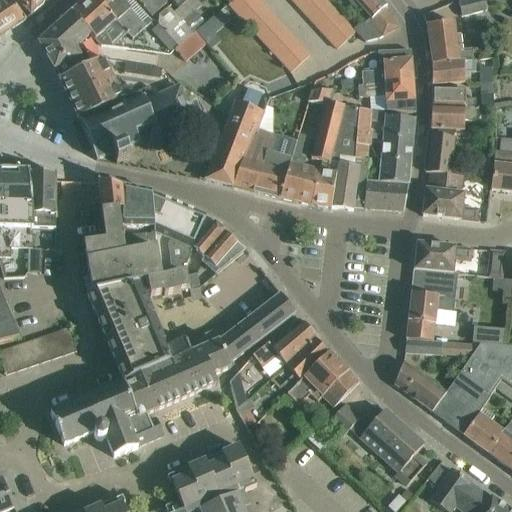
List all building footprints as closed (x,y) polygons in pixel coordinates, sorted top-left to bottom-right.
[(0,0),(0,38),(25,22),(5,0),(0,0)] [(13,0),(30,17),(47,3),(44,0),(13,0)] [(112,49),(126,35),(93,0),(88,0),(69,17),(101,48),(112,49)] [(93,0),(126,35),(132,42),(152,24),(130,0),(93,0)] [(134,0),(151,19),(170,3),(177,11),(189,0),(161,0),(162,0),(161,0),(134,0)] [(158,18),(158,26),(178,49),(196,33),(213,18),(202,6),(201,6),(194,0),(189,0),(177,11),(174,14),(169,8),(158,18)] [(237,16),(255,0),(235,0),(228,7),(237,16)] [(256,0),(255,0),(237,16),(246,26),(265,9),(256,0)] [(295,0),(292,3),(301,13),(314,0),(295,0)] [(325,1),(324,0),(314,0),(301,13),(310,22),(329,5),(325,1)] [(353,32),(355,34),(365,45),(376,43),(382,39),(382,40),(400,29),(385,10),(387,8),(380,0),(345,0),(354,9),(358,7),(370,21),(365,26),(362,23),(353,32)] [(462,19),(487,14),(483,0),(468,0),(458,2),(462,19)] [(329,5),(310,22),(319,32),(338,15),(329,5)] [(265,9),(246,26),(255,36),(274,18),(265,9)] [(346,25),(338,15),(319,32),(328,42),(346,25)] [(91,38),(69,17),(38,45),(55,73),(56,72),(59,81),(60,81),(91,65),(81,47),(91,38)] [(274,18),(255,36),(264,46),(283,28),(274,18)] [(432,69),(473,64),(472,50),(462,51),(461,36),(456,37),(454,24),(427,27),(432,69)] [(346,25),(328,42),(337,51),(355,34),(353,32),(346,25)] [(178,49),(158,26),(157,27),(150,33),(169,54),(174,50),(175,52),(178,49)] [(283,28),(264,46),(273,55),(292,38),(283,28)] [(196,33),(178,49),(175,52),(186,64),(206,46),(196,33)] [(292,38),(273,55),(282,65),(301,48),(292,38)] [(310,57),(301,48),(282,65),(291,75),(310,57)] [(372,85),(413,83),(410,52),(378,54),(378,65),(382,65),(383,72),(361,74),(362,87),(372,85)] [(102,60),(91,65),(60,81),(69,100),(114,80),(102,60)] [(473,64),(432,69),(432,89),(467,85),(467,74),(475,74),(475,63),(473,64)] [(160,81),(161,71),(125,65),(123,75),(160,81)] [(489,70),(478,70),(479,84),(479,89),(490,88),(489,70)] [(339,81),(341,90),(352,87),(350,79),(339,81)] [(114,80),(69,100),(77,119),(122,102),(126,100),(125,98),(117,80),(114,81),(114,80)] [(372,85),(362,87),(358,88),(359,100),(385,98),(386,114),(415,116),(413,83),(372,85)] [(125,109),(122,102),(77,119),(97,164),(112,157),(117,167),(130,162),(125,152),(141,145),(136,136),(143,133),(148,144),(197,123),(195,119),(201,116),(195,101),(188,103),(181,86),(144,101),(125,109)] [(490,88),(479,89),(479,96),(480,110),(492,109),(491,96),(490,88)] [(432,110),(478,112),(479,101),(465,100),(466,91),(433,90),(432,110)] [(126,100),(122,102),(125,109),(144,101),(140,91),(125,98),(126,100)] [(309,97),(305,109),(323,109),(323,108),(331,108),(334,92),(309,97)] [(254,130),(260,114),(235,104),(204,183),(230,190),(249,138),(251,139),(254,130)] [(266,109),(266,132),(276,131),(275,108),(266,109)] [(323,108),(323,109),(311,161),(327,164),(337,166),(331,211),(353,214),(354,211),(361,211),(365,184),(368,164),(367,164),(350,163),(352,146),(355,131),(359,110),(331,108),(323,108)] [(415,121),(384,117),(384,113),(373,112),(359,110),(355,131),(371,133),(371,123),(384,124),(382,141),(384,143),(413,145),(415,121)] [(478,112),(432,110),(430,132),(464,134),(464,123),(477,124),(478,112)] [(249,138),(230,190),(233,190),(255,196),(279,202),(298,136),(294,135),(292,141),(254,130),(251,139),(249,138)] [(384,143),(382,141),(371,133),(355,131),(352,146),(368,148),(371,148),(371,143),(382,144),(381,162),(381,164),(410,167),(413,145),(384,143)] [(312,140),(298,136),(279,202),(308,208),(309,208),(314,184),(323,185),(327,164),(311,161),(321,164),(319,173),(304,169),(306,164),(305,164),(312,140)] [(430,137),(427,160),(425,175),(430,175),(450,178),(452,162),(454,140),(430,137)] [(352,146),(350,163),(367,164),(368,148),(352,146)] [(511,154),(495,153),(492,180),(491,192),(511,194),(511,154)] [(494,161),(476,160),(474,179),(492,180),(494,161)] [(314,184),(309,208),(331,211),(337,166),(327,164),(323,185),(314,184)] [(381,164),(380,185),(408,186),(410,167),(381,164)] [(28,174),(0,173),(0,260),(3,260),(11,261),(12,251),(25,251),(28,251),(32,251),(32,241),(32,232),(33,196),(28,174)] [(29,174),(28,174),(33,196),(32,232),(44,233),(55,233),(55,212),(56,201),(56,182),(56,176),(55,176),(54,176),(38,176),(30,175),(29,175),(29,174)] [(450,178),(430,175),(428,192),(425,192),(422,218),(476,224),(478,212),(462,210),(463,196),(460,196),(462,179),(456,178),(450,178)] [(125,212),(125,189),(97,183),(101,214),(105,243),(83,246),(92,295),(138,285),(147,283),(150,298),(163,295),(164,298),(189,291),(185,274),(173,277),(162,280),(156,250),(125,256),(123,241),(122,236),(121,229),(119,213),(125,212)] [(365,184),(361,211),(402,215),(408,186),(380,185),(365,184)] [(124,212),(124,218),(124,229),(154,230),(155,230),(154,217),(152,194),(125,189),(125,212),(124,212)] [(175,203),(152,194),(154,217),(155,230),(154,230),(154,235),(169,241),(172,242),(170,246),(173,277),(185,274),(183,267),(187,266),(193,252),(195,253),(195,252),(197,249),(209,220),(207,218),(207,217),(175,203)] [(220,241),(226,234),(214,223),(214,224),(209,220),(197,249),(195,252),(205,260),(220,241)] [(234,241),(226,234),(220,241),(205,260),(202,263),(202,265),(215,277),(244,252),(245,251),(238,244),(234,241)] [(154,235),(122,236),(123,241),(125,256),(156,250),(154,235)] [(417,246),(414,272),(453,276),(454,262),(470,264),(471,251),(417,246)] [(28,259),(27,275),(34,275),(41,275),(41,251),(32,251),(28,251),(28,259)] [(505,255),(490,253),(487,279),(502,281),(505,255)] [(413,272),(409,313),(406,340),(434,342),(435,329),(452,331),(457,276),(453,276),(414,272),(413,272)] [(198,277),(190,279),(193,290),(201,288),(198,277)] [(153,320),(152,317),(138,285),(92,295),(86,296),(103,335),(124,385),(123,385),(124,386),(142,378),(162,370),(161,369),(164,368),(165,368),(163,365),(169,362),(165,352),(166,352),(163,344),(159,334),(153,320)] [(0,345),(19,341),(17,336),(16,337),(12,328),(0,296),(0,345)] [(229,367),(255,347),(259,344),(262,341),(296,316),(281,297),(248,322),(244,325),(240,328),(220,344),(219,344),(194,355),(188,342),(166,352),(165,352),(169,362),(163,365),(165,368),(164,368),(161,369),(162,370),(142,378),(157,413),(180,403),(202,393),(217,387),(214,378),(218,376),(219,378),(232,372),(229,367)] [(471,305),(471,331),(484,330),(484,305),(471,305)] [(287,363),(315,338),(301,324),(274,347),(257,360),(263,368),(279,354),(287,363)] [(56,334),(65,358),(76,354),(68,330),(56,334)] [(65,358),(56,334),(45,338),(53,362),(65,358)] [(53,362),(45,338),(33,342),(41,366),(53,362)] [(315,338),(287,363),(285,365),(294,375),(284,385),(290,392),(329,355),(315,338)] [(442,343),(434,342),(406,340),(405,354),(440,357),(442,343)] [(41,366),(33,342),(21,346),(29,370),(41,366)] [(29,370),(21,346),(9,350),(17,374),(29,370)] [(446,394),(432,415),(462,438),(479,415),(489,401),(496,392),(501,384),(511,392),(511,348),(508,348),(480,346),(446,394)] [(17,374),(9,350),(0,353),(0,361),(6,378),(17,374)] [(329,355),(290,392),(289,393),(300,406),(311,396),(318,403),(322,399),(332,411),(358,386),(333,358),(329,355)] [(432,415),(446,394),(404,364),(394,387),(432,415),(431,415),(432,415)] [(124,386),(123,385),(50,416),(63,448),(93,435),(96,442),(101,444),(106,441),(114,460),(138,451),(138,450),(164,439),(156,421),(149,424),(146,418),(157,413),(142,378),(124,386)] [(511,392),(501,384),(496,392),(511,404),(511,392)] [(237,412),(248,402),(242,395),(234,401),(237,412)] [(251,407),(248,402),(237,412),(238,415),(248,431),(256,424),(247,411),(251,407)] [(416,457),(423,449),(384,413),(370,430),(359,421),(359,420),(345,407),(329,425),(343,438),(349,431),(397,475),(395,478),(406,488),(427,466),(416,457)] [(479,415),(462,438),(485,455),(502,432),(479,415)] [(511,439),(502,432),(485,455),(508,471),(511,465),(511,439)] [(205,463),(204,463),(218,498),(234,491),(241,488),(253,483),(238,449),(221,456),(205,463)] [(218,498),(204,463),(187,471),(166,480),(169,487),(172,486),(183,511),(184,511),(195,508),(218,498)] [(451,471),(450,473),(441,466),(429,480),(440,488),(430,503),(442,511),(452,511),(454,509),(458,511),(510,511),(492,499),(491,500),(470,486),(471,485),(451,471)] [(0,511),(8,511),(14,510),(2,480),(0,481),(0,511)] [(256,489),(253,483),(241,488),(244,494),(256,489)] [(218,498),(195,508),(196,511),(202,511),(237,497),(234,491),(218,498)] [(407,491),(401,498),(407,503),(408,504),(414,497),(407,491)] [(243,511),(237,497),(202,511),(243,511)] [(399,497),(389,509),(392,511),(399,511),(407,503),(401,498),(399,497)] [(101,508),(90,511),(124,511),(122,507),(125,506),(122,499),(101,508)]
